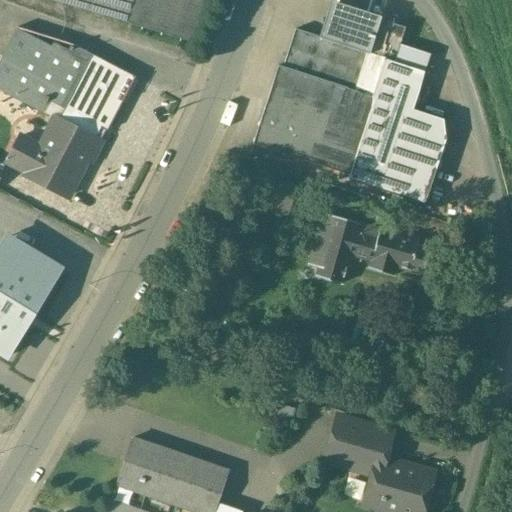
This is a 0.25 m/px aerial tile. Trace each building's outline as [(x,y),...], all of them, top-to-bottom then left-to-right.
[(52,0),(126,21),(127,18),(191,36),(201,0),(52,0)] [(392,1),(389,0),(366,0),(362,14),(386,22),(392,1)] [(362,14),(332,4),(331,6),(337,8),(331,24),(326,22),(321,38),(366,53),(380,57),(391,23),(386,22),(362,14)] [(70,52),(52,43),(50,47),(15,29),(0,57),(0,83),(44,107),(47,100),(64,109),(58,121),(53,119),(52,120),(57,123),(41,154),(18,142),(21,137),(19,136),(6,162),(25,172),(24,174),(67,196),(87,159),(91,161),(100,143),(93,140),(127,74),(92,56),(91,57),(73,48),(70,52)] [(321,38),(294,30),(282,68),(278,66),(271,87),(266,86),(261,101),(266,103),(252,144),(349,175),(374,97),(354,91),(366,53),(321,38)] [(423,72),(386,60),(374,97),(349,175),(425,200),(445,139),(442,119),(412,109),(418,91),(423,72)] [(292,188),(267,179),(259,202),(284,211),(292,188)] [(378,229),(322,213),(307,264),(317,267),(315,276),(341,284),(349,255),(369,260),(367,268),(393,276),(395,267),(421,274),(428,248),(416,245),(417,239),(379,228),(378,229)] [(5,229),(0,236),(0,351),(6,355),(62,263),(5,229)] [(391,432),(356,422),(344,467),(370,475),(375,458),(383,461),(391,432)] [(212,511),(227,471),(131,438),(115,485),(194,511),(212,511)] [(383,461),(375,458),(370,475),(362,504),(389,511),(421,511),(432,475),(383,461)]
